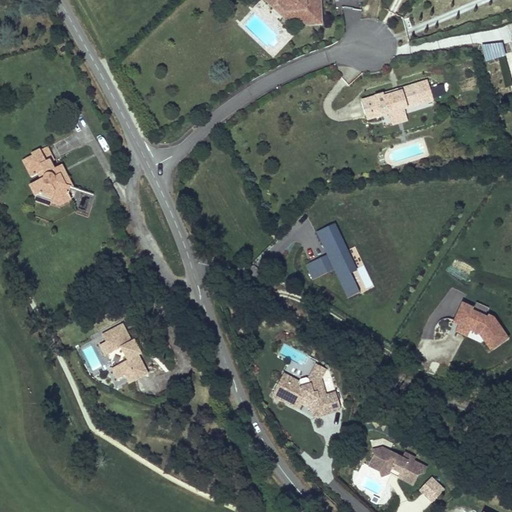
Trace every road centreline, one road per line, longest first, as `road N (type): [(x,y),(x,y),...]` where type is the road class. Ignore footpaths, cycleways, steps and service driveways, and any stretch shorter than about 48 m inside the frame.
road 1 (residential): [(189,265),(217,265),(249,280),(414,386),(511,418)]
road 2 (residential): [(148,165),(262,85),(369,44)]
road 3 (tertiary): [(189,265),(235,391),(290,481)]
road 4 (tertiary): [(59,0),(148,165)]
road 5 (unknown): [(369,44),(492,0)]
